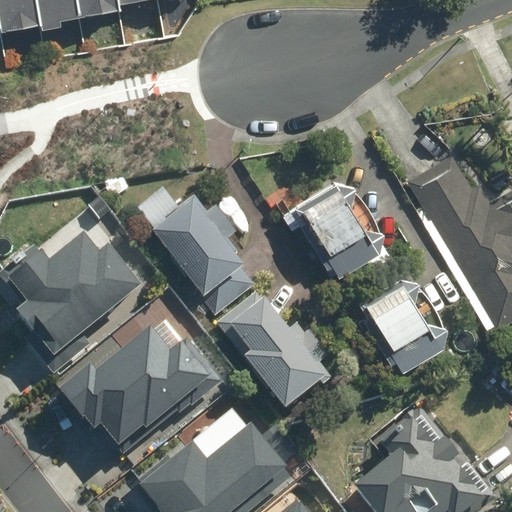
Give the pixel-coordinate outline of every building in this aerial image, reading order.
[(0,0),(6,28),(152,0),(0,0)] [(451,153),(407,180),(497,330),(511,320),(511,186),(489,200),(479,184),(472,188),(451,153)] [(345,177),(283,216),(291,229),(301,223),(335,278),(381,249),(383,233),(345,177)] [(208,214),(194,195),(178,208),(164,189),(135,211),(205,301),(244,271),(225,247),(237,237),(215,209),(208,214)] [(23,340),(52,376),(85,349),(78,339),(140,289),(107,249),(98,257),(83,238),(49,265),(35,247),(23,257),(31,267),(20,275),(13,266),(0,276),(0,278),(25,309),(17,315),(31,333),(23,340)] [(444,342),(446,322),(413,276),(360,314),(401,372),(444,342)] [(304,336),(290,319),(284,324),(257,290),(214,325),(285,412),(328,377),(319,366),(330,357),(309,332),(304,336)] [(149,434),(174,411),(182,420),(221,384),(183,344),(176,350),(171,355),(147,330),(98,376),(92,369),(61,397),(117,456),(145,430),(149,434)] [(391,461),(352,492),(368,511),(470,511),(483,502),(452,465),(461,458),(416,404),(373,439),(391,461)] [(231,511),(285,468),(249,425),(206,460),(191,442),(137,486),(159,511),(231,511)]
